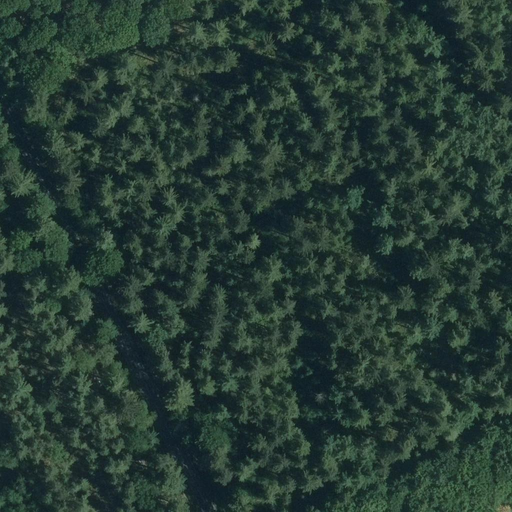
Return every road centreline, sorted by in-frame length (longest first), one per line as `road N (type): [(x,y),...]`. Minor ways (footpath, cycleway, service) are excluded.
road 1 (track): [(249,511),(0,17)]
road 2 (primary): [(209,511),(0,100)]
road 3 (track): [(37,85),(205,0)]
